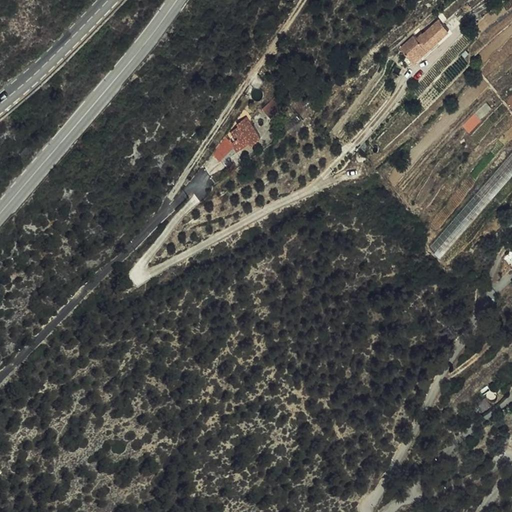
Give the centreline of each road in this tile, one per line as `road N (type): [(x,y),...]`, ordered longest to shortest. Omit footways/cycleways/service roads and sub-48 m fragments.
road 1 (motorway): [(373,511),(307,373),(274,267),(216,0)]
road 2 (motorway): [(193,0),(243,248),(272,344),(345,511)]
road 3 (secondary): [(0,214),(177,0)]
road 4 (track): [(161,216),(304,0)]
road 5 (secondary): [(0,102),(109,0)]
